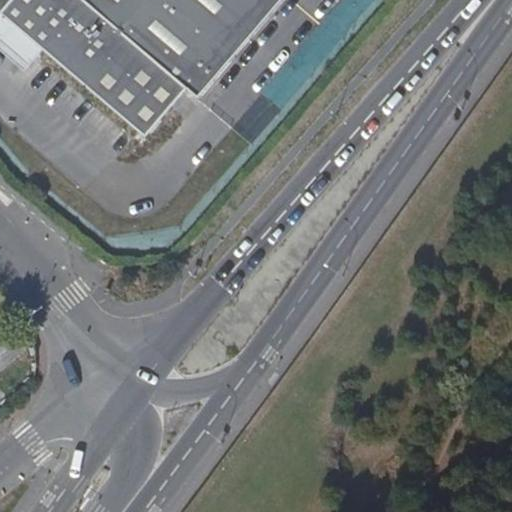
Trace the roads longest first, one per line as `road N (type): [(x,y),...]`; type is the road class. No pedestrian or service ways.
road 1 (primary): [(476,0),(135,394)]
road 2 (primary): [(245,384),(511,4)]
road 3 (unclassified): [(0,229),(135,394)]
road 4 (primary): [(142,511),(245,384)]
road 5 (unclassified): [(135,394),(72,404),(0,464)]
road 6 (primary): [(135,394),(52,511)]
road 7 (unclassified): [(111,511),(136,474),(145,441),(135,394)]
